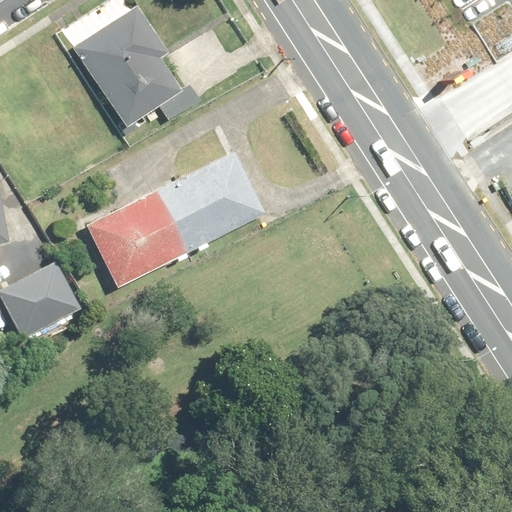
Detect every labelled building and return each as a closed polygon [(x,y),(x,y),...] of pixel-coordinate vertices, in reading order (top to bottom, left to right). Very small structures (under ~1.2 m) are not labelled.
[(134,5),(66,48),(115,127),(173,90),(151,56),(161,49),(134,5)] [(511,24),(489,43),(511,73),(511,74),(502,82),(511,94),(511,24)] [(35,67),(0,89),(0,130),(6,140),(26,128),(35,142),(59,126),(53,117),(63,110),(35,67)] [(223,148),(75,225),(109,290),(257,213),(223,148)] [(49,264),(0,287),(0,313),(13,340),(72,312),(49,264)]
